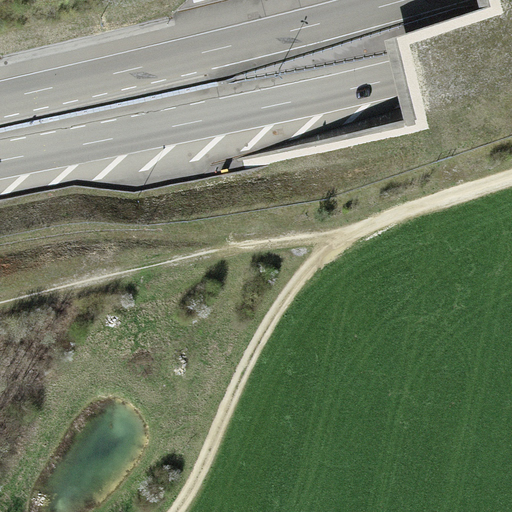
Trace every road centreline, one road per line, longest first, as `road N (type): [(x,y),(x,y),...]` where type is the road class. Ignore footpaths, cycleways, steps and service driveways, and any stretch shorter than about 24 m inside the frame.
road 1 (motorway): [(0,160),(511,46)]
road 2 (track): [(511,176),(350,231),(326,247),(243,369),(177,511)]
road 3 (motorway): [(399,0),(0,99)]
